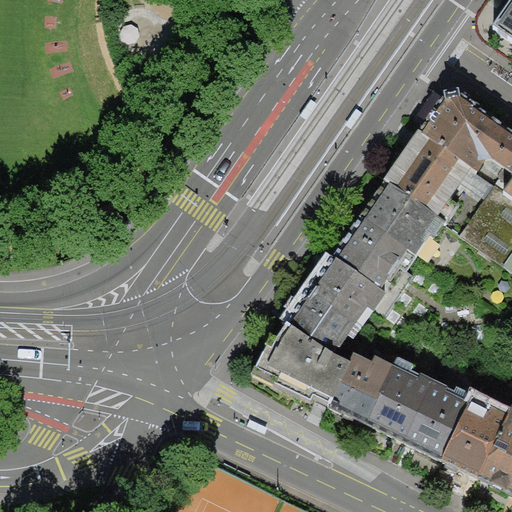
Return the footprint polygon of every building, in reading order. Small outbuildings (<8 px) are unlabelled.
[(511,1),(491,34),(511,48),(511,1)] [(444,100),(417,138),(467,173),(469,174),(477,162),(482,165),(490,164),(501,172),(495,181),(509,190),(511,184),(511,140),(484,121),(475,115),(476,113),(454,99),(444,100)] [(446,204),(467,173),(417,138),(391,177),(383,188),(443,229),(456,211),(446,204)] [(511,184),(509,190),(503,198),(511,204),(511,184)] [(442,230),(443,229),(383,188),(382,189),(364,215),(359,223),(404,254),(412,259),(420,247),(417,245),(423,237),(434,245),(443,232),(442,230)] [(511,277),(511,204),(503,198),(492,190),(457,239),(511,277)] [(344,244),(330,264),(392,306),(410,280),(394,269),(404,254),(359,223),(344,244)] [(380,323),(392,306),(330,264),(318,282),(314,286),(313,286),(306,296),(352,328),(364,312),(380,323)] [(290,321),(284,330),(328,361),(334,352),(336,352),(352,328),(306,296),(298,307),(299,308),(290,321)] [(310,402),(327,410),(347,370),(328,361),(284,330),(269,354),(265,352),(254,374),(274,384),(272,389),(281,394),(308,407),(310,402)] [(351,361),(347,370),(327,410),(327,411),(338,417),(339,416),(342,417),(364,428),(390,374),(390,373),(372,364),(369,370),(351,361)] [(390,374),(364,428),(372,432),(402,447),(431,388),(417,381),(415,386),(390,374)] [(431,388),(402,447),(410,450),(440,465),(467,411),(442,399),(444,394),(431,388)] [(485,420),(467,411),(440,465),(444,467),(443,471),(447,473),(453,476),(455,472),(476,483),(505,423),(488,415),(485,420)] [(505,423),(476,483),(483,486),(489,489),(488,493),(501,499),(502,496),(511,500),(511,414),(510,414),(505,423)]
